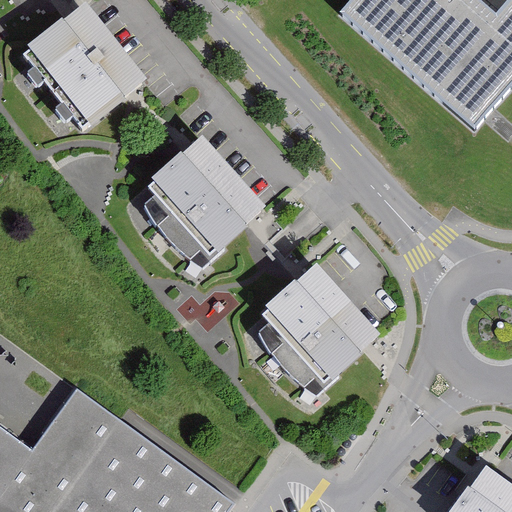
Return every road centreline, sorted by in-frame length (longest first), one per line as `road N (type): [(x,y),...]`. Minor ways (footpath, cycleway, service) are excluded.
road 1 (residential): [(205,0),(374,194)]
road 2 (residential): [(501,274),(374,194)]
road 3 (residential): [(374,194),(421,261),(444,319)]
